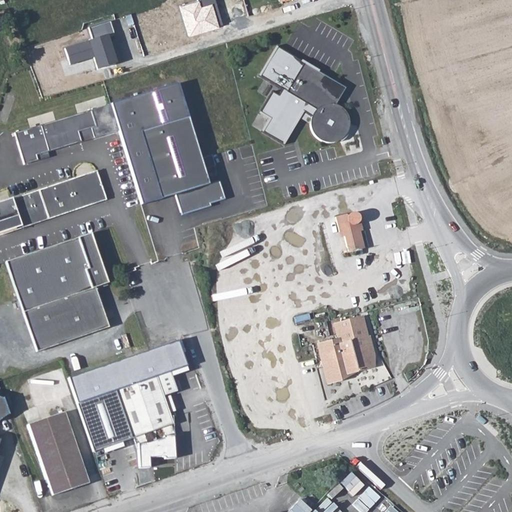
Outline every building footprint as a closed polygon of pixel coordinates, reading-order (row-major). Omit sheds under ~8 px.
[(214,0),(196,0),(197,1),(180,6),(189,36),(222,26),(214,0)] [(110,22),(88,29),(92,40),(66,48),(70,64),(94,57),(98,69),(117,63),(109,36),(114,34),(110,22)] [(311,124),(311,127),(312,132),(318,139),(322,142),(330,143),(338,142),(349,124),(347,118),(345,112),(340,108),(334,106),(345,88),(275,46),(258,75),(281,89),(277,95),(271,91),(258,113),(268,119),(260,131),(283,144),(303,111),(312,117),(311,124)] [(190,215),(191,218),(211,212),(210,209),(225,205),(218,181),(207,184),(202,169),(213,165),(209,154),(199,158),(176,83),(110,104),(117,131),(141,211),(175,200),(181,218),(190,215)] [(110,104),(12,132),(21,165),(42,159),(40,152),(117,131),(110,104)] [(88,200),(103,195),(95,169),(10,196),(9,194),(0,197),(0,228),(72,206),(73,208),(89,203),(88,200)] [(0,230),(73,208),(72,206),(0,228),(0,230)] [(353,211),(335,215),(339,231),(343,231),(348,251),(362,248),(358,230),(356,221),(359,218),(358,215),(357,213),(353,211)] [(106,329),(92,289),(106,284),(89,234),(4,263),(34,353),(106,329)] [(371,349),(360,314),(335,320),(339,335),(318,342),(328,378),(341,378),(349,374),(348,369),(360,371),(366,369),(374,363),(374,355),(371,349)] [(175,339),(65,377),(73,404),(152,375),(160,396),(175,390),(167,369),(184,364),(175,339)] [(171,457),(170,438),(173,437),(168,424),(170,423),(160,396),(152,375),(73,404),(91,452),(130,438),(134,449),(136,467),(147,465),(146,458),(159,456),(162,458),(171,457)] [(87,482),(62,412),(27,424),(52,495),(87,482)]
